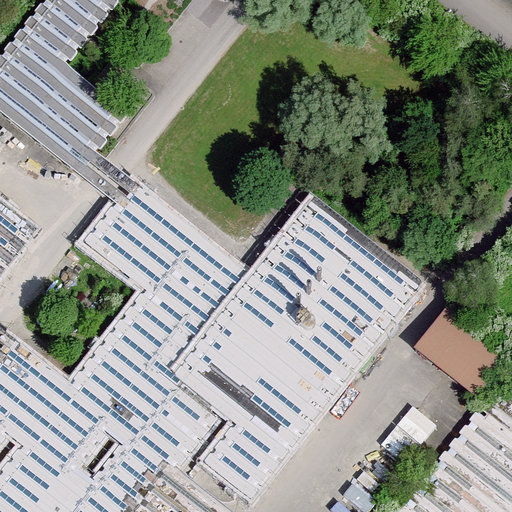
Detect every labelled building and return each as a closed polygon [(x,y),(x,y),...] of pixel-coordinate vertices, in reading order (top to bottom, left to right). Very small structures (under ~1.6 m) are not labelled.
[(57,0),(0,69),(0,117),(79,183),(129,122),(67,71),(125,0),(57,0)] [(262,285),(144,191),(103,243),(94,254),(154,301),(75,399),(15,350),(0,368),(0,445),(10,433),(35,453),(0,497),(0,511),(220,511),(173,475),(218,419),(241,437),(217,468),(259,501),(425,294),(321,211),(262,285)] [(0,280),(42,228),(0,198),(0,280)] [(439,309),(408,349),(472,398),(503,358),(439,309)] [(511,511),(511,429),(492,414),(415,511),(511,511)]
